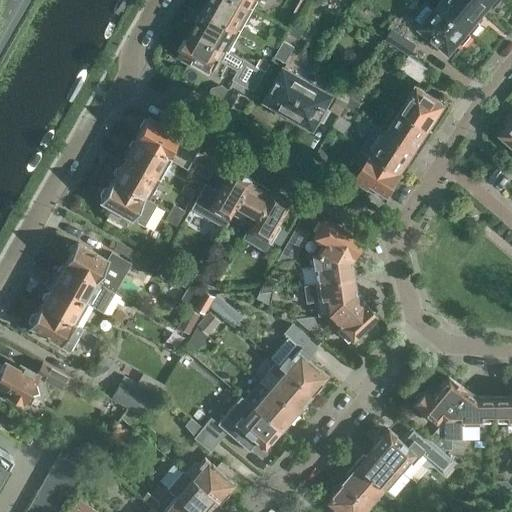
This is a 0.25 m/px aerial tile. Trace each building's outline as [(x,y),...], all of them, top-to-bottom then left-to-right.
[(239,0),(210,0),(205,9),(238,27),(250,6),(239,0)] [(427,0),(426,0),(411,19),(420,26),(416,31),(435,47),(439,43),(449,51),(467,30),(438,5),(436,7),(427,0)] [(468,0),(442,0),(438,5),(467,30),(482,12),(468,0)] [(468,0),(482,12),(492,0),(468,0)] [(205,9),(193,30),(226,49),(238,27),(205,9)] [(305,28),(294,21),(288,32),(299,39),(305,28)] [(392,28),(386,38),(410,54),(417,44),(392,28)] [(226,49),(193,30),(179,56),(194,65),(196,61),(213,71),(220,58),(240,69),(235,78),(256,90),(266,71),(265,71),(256,66),(226,49)] [(281,40),(270,34),(265,42),(277,48),(281,40)] [(285,62),(294,46),(285,40),(275,56),(285,62)] [(410,55),(401,68),(421,81),(430,68),(410,55)] [(285,67),(271,92),(266,100),(277,106),(278,113),(288,118),(309,81),(285,67)] [(352,97),(359,85),(361,81),(350,75),(348,79),(342,88),(338,86),(334,95),(309,81),(288,118),(299,125),(305,122),(315,128),(319,119),(325,122),(331,110),(341,115),(348,103),(351,97),(352,97)] [(417,84),(400,110),(431,130),(448,104),(417,84)] [(400,110),(386,132),(417,152),(431,130),(400,110)] [(507,127),(502,133),(511,142),(511,112),(511,113),(505,120),(507,127)] [(351,123),(339,116),(333,127),(344,134),(351,123)] [(135,138),(137,139),(167,156),(170,158),(187,167),(199,146),(147,117),(135,138)] [(344,134),(333,127),(326,137),(337,145),(344,134)] [(386,132),(372,153),(402,173),(417,152),(386,132)] [(137,139),(125,160),(159,179),(170,158),(167,156),(137,139)] [(372,153),(357,175),(355,179),(369,188),(370,187),(383,196),(388,196),(402,173),(372,153)] [(114,180),(144,197),(147,199),(153,188),(159,179),(125,160),(114,180)] [(211,170),(196,162),(192,170),(207,179),(211,170)] [(215,190),(201,214),(222,226),(227,218),(250,179),(232,168),(218,191),(215,190)] [(144,197),(114,180),(113,179),(101,201),(112,207),(107,216),(121,224),(126,216),(143,225),(156,203),(147,199),(144,197)] [(250,179),(227,218),(240,225),(243,219),(246,220),(246,229),(241,237),(243,238),(271,191),(250,179)] [(194,190),(184,184),(180,191),(190,197),(194,190)] [(271,191),(243,238),(265,251),(279,226),(275,224),(289,201),(271,191)] [(168,211),(179,218),(183,210),(172,204),(168,211)] [(179,218),(168,211),(164,219),(175,225),(179,218)] [(317,250),(317,253),(318,257),(343,254),(345,249),(354,255),(363,240),(324,217),(313,236),(322,241),(317,250)] [(296,226),(277,260),(290,257),(290,258),(298,256),(297,252),(308,233),(296,226)] [(77,242),(65,263),(66,264),(96,282),(99,283),(113,292),(130,263),(111,253),(107,260),(77,242)] [(303,284),(315,282),(352,276),(350,261),(354,255),(345,249),(343,254),(318,257),(317,253),(311,254),(312,266),(300,267),(303,284)] [(277,260),(273,267),(278,272),(293,267),(290,258),(290,257),(277,260)] [(200,263),(193,275),(187,286),(194,290),(208,266),(200,263)] [(66,264),(54,285),(87,304),(99,283),(96,282),(66,264)] [(193,275),(177,267),(171,278),(186,287),(187,286),(193,275)] [(352,276),(315,282),(317,299),(320,315),(327,313),(341,310),(341,303),(351,302),(352,303),(359,297),(354,291),(352,276)] [(265,278),(258,292),(272,290),(274,282),(265,278)] [(54,285),(42,306),(76,324),(87,304),(54,285)] [(180,299),(187,303),(194,290),(187,286),(186,287),(180,299)] [(272,290),(258,292),(256,297),(269,304),(272,290)] [(242,317),(215,294),(209,305),(234,327),(242,317)] [(341,310),(327,313),(352,342),(368,327),(368,325),(378,316),(359,297),(352,303),(351,302),(341,303),(341,310)] [(76,324),(42,306),(41,305),(29,326),(60,343),(58,347),(70,353),(80,336),(93,344),(97,336),(76,324)] [(129,315),(116,308),(111,317),(124,324),(129,315)] [(219,321),(207,311),(196,324),(207,334),(219,321)] [(312,315),(295,318),(313,334),(318,329),(312,315)] [(275,362),(274,363),(310,394),(311,394),(327,376),(306,358),(318,345),(291,323),(282,333),(292,341),(274,362),(275,362)] [(206,335),(195,326),(186,343),(194,350),(206,335)] [(4,395),(5,396),(21,405),(30,390),(44,398),(52,384),(62,390),(69,376),(42,361),(35,375),(20,366),(18,369),(5,362),(0,369),(0,395),(3,397),(4,395)] [(258,381),(268,389),(298,415),(305,406),(304,400),(310,394),(274,363),(268,370),(258,381)] [(110,398),(143,417),(162,383),(142,372),(136,382),(123,375),(110,398)] [(425,391),(413,405),(441,428),(437,433),(434,431),(428,439),(443,451),(444,450),(443,418),(440,416),(465,387),(447,375),(431,395),(425,391)] [(243,399),(252,407),(280,431),(279,430),(285,422),(290,423),(298,415),(268,389),(258,381),(243,399)] [(440,416),(443,418),(447,419),(459,419),(459,421),(480,421),(480,417),(492,417),(492,395),(476,395),(465,387),(440,416)] [(511,393),(509,395),(492,395),(492,417),(504,417),(504,420),(511,420),(511,393)] [(280,431),(252,407),(244,417),(241,415),(234,423),(264,449),(280,431)] [(140,421),(129,412),(123,420),(134,428),(140,421)] [(210,417),(202,427),(218,441),(227,430),(210,417)] [(218,441),(189,418),(184,425),(194,436),(193,437),(210,451),(218,441)] [(128,430),(116,421),(105,437),(116,445),(128,430)] [(373,446),(372,448),(373,448),(407,478),(421,463),(424,465),(435,467),(443,474),(453,462),(412,427),(400,441),(387,430),(380,438),(376,438),(372,442),(373,446)] [(63,444),(58,454),(86,469),(93,460),(63,444)] [(354,463),(383,488),(392,496),(407,478),(373,448),(366,456),(361,455),(354,463)] [(87,469),(86,469),(58,454),(52,464),(80,480),(87,469)] [(191,478),(218,501),(219,502),(234,483),(228,478),(233,472),(221,461),(215,467),(204,458),(199,463),(195,460),(184,471),(191,478)] [(347,477),(341,485),(367,507),(383,488),(354,463),(346,473),(347,477)] [(80,480),(52,464),(46,475),(73,490),(80,480)] [(167,489),(176,496),(194,511),(213,511),(212,507),(218,501),(191,478),(183,471),(167,489)] [(73,490),(46,475),(40,486),(67,500),(73,490)] [(325,503),(330,507),(327,511),(362,511),(367,507),(341,485),(340,484),(325,503)] [(40,486),(34,496),(60,510),(67,500),(40,486)] [(158,501),(149,494),(143,501),(150,507),(152,509),(158,501)] [(58,511),(60,510),(34,496),(28,507),(37,511),(58,511)] [(194,511),(176,496),(162,511),(194,511)] [(65,506),(61,511),(156,511),(152,509),(150,507),(146,511),(96,511),(78,500),(72,510),(65,506)]
